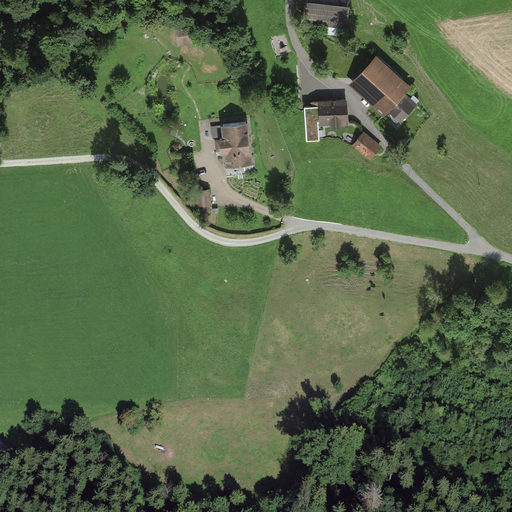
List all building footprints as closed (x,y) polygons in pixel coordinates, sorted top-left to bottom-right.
[(347,8),(305,3),(303,22),(345,27),(347,8)] [(189,39),(188,31),(179,32),(180,41),(189,39)] [(405,92),(372,61),(356,79),(399,120),(414,104),(403,94),(405,92)] [(347,121),(346,100),(313,102),(313,106),(305,106),(307,140),(320,140),(319,123),(347,121)] [(246,122),(224,125),(225,138),(220,139),(222,151),(227,151),(230,176),(251,173),(249,162),(251,162),(246,122)] [(380,147),(363,133),(354,145),(370,158),(380,147)] [(190,153),(170,156),(174,184),(194,181),(190,153)] [(211,190),(196,192),(198,213),(213,211),(211,190)]
